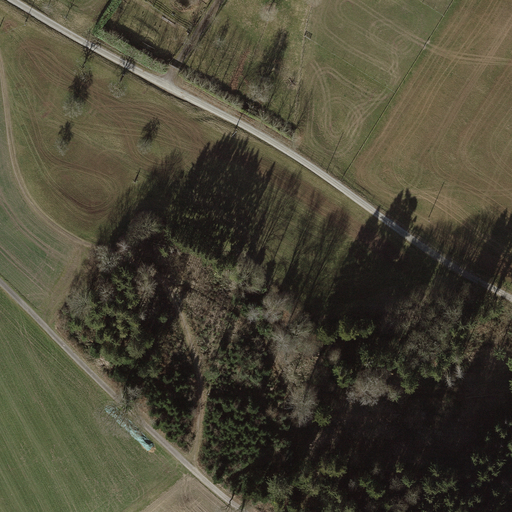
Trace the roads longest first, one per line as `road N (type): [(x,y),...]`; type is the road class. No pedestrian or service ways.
road 1 (track): [(12,0),(297,158),(511,302)]
road 2 (track): [(243,511),(0,284)]
